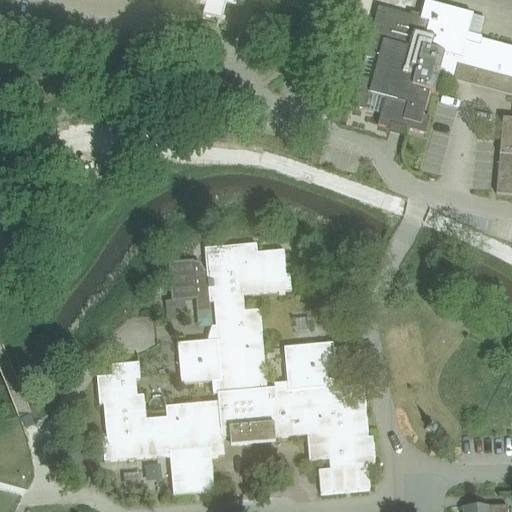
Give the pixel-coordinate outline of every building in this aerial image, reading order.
[(176,0),(205,8),(203,16),(222,21),(226,4),(243,9),(245,0),(176,0)] [(347,74),(339,104),(366,111),(381,115),(378,127),(389,130),(391,130),(392,130),(393,126),(407,130),(426,135),(430,118),(424,116),(430,92),(435,93),(439,76),(454,80),(456,81),(460,68),(511,81),(511,48),(481,40),(479,40),(478,44),(467,41),(468,35),(474,16),(426,3),(422,16),(421,20),(409,17),(408,16),(407,21),(391,16),(392,12),(379,8),(365,58),(360,78),(347,74)] [(511,119),(503,119),(496,195),(511,196),(511,119)] [(112,378),(97,379),(100,407),(104,406),(106,432),(109,432),(109,439),(103,440),(105,463),(158,458),(159,445),(169,444),(171,461),(174,497),(215,493),(211,458),(225,457),(223,439),(230,439),(231,443),(231,448),(276,444),(275,440),(307,437),(310,463),(330,461),(331,471),(319,472),(321,495),(370,491),(368,467),(375,467),(373,439),(369,439),(364,387),(343,389),(341,389),(329,385),(328,381),(328,373),(336,372),(334,344),(284,349),(288,384),(274,385),(275,390),(267,390),(267,386),(260,311),(245,313),(243,297),(292,292),(290,277),(293,276),(292,266),(286,266),(284,252),(258,254),(257,246),(239,247),(205,250),(207,272),(205,272),(199,263),(193,264),(170,266),(173,301),(166,302),(167,320),(186,319),(185,300),(196,299),(197,314),(211,312),(210,304),(214,304),(216,327),(217,330),(213,342),(207,343),(178,345),(182,386),(212,383),(214,396),(218,396),(218,403),(166,408),(167,419),(146,421),(144,397),(138,397),(137,381),(141,381),(139,364),(112,367),(112,378)] [(327,333),(346,331),(344,313),(325,315),(327,333)] [(62,475),(88,473),(87,454),(61,457),(62,475)]
